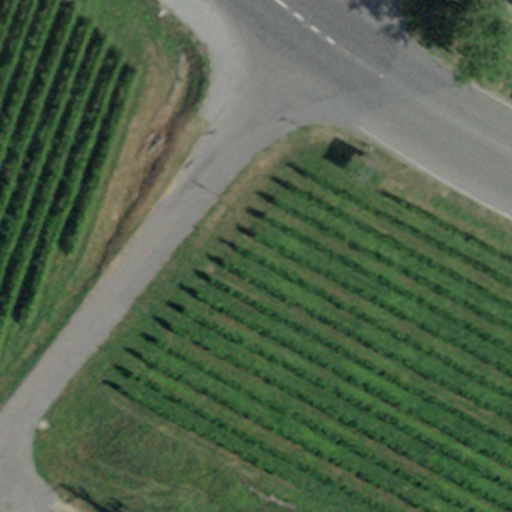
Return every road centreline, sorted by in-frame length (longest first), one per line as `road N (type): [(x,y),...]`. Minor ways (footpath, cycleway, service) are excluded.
road 1 (unclassified): [(0,439),(313,30)]
road 2 (secondary): [(511,154),(313,30)]
